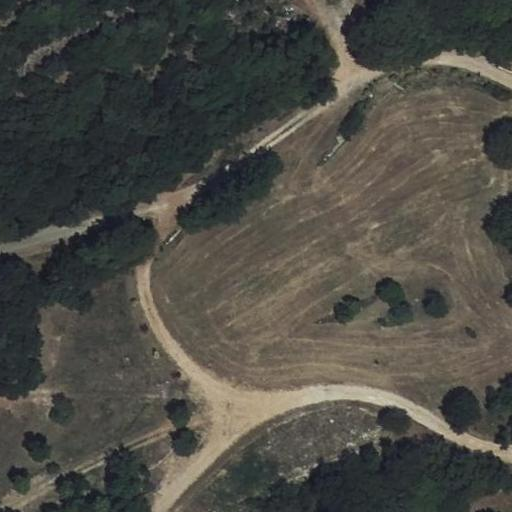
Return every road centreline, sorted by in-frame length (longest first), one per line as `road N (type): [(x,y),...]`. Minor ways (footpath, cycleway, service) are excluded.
road 1 (track): [(511,80),(439,59),(374,73),(179,206),(0,255)]
road 2 (track): [(9,511),(223,415),(293,400),(380,397),(511,451)]
road 3 (track): [(179,206),(145,252),(146,310),(188,361),(257,408),(153,511)]
